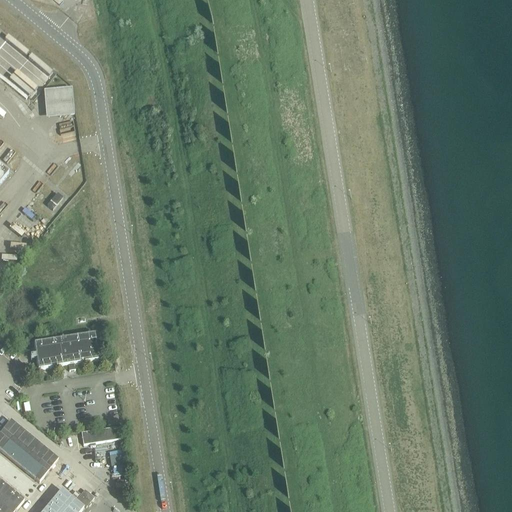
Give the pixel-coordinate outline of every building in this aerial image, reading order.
[(58,92),(46,106),(60,118),(72,104),(58,92)] [(0,185),(8,175),(0,168),(0,185)] [(63,199),(57,195),(47,207),(52,212),(63,199)] [(94,335),(33,345),(38,371),(68,367),(69,373),(75,372),(74,366),(99,362),(94,335)] [(115,386),(105,387),(107,398),(105,398),(106,411),(118,410),(115,386)] [(10,422),(0,434),(0,451),(39,484),(58,461),(10,422)] [(118,429),(81,435),(83,447),(120,441),(118,429)] [(124,455),(112,456),(113,474),(124,474),(124,455)] [(0,511),(15,511),(24,502),(0,481),(0,511)] [(62,490),(44,511),(81,511),(84,509),(62,490)] [(85,491),(81,496),(90,504),(94,499),(85,491)] [(81,496),(77,501),(86,509),(90,504),(81,496)]
